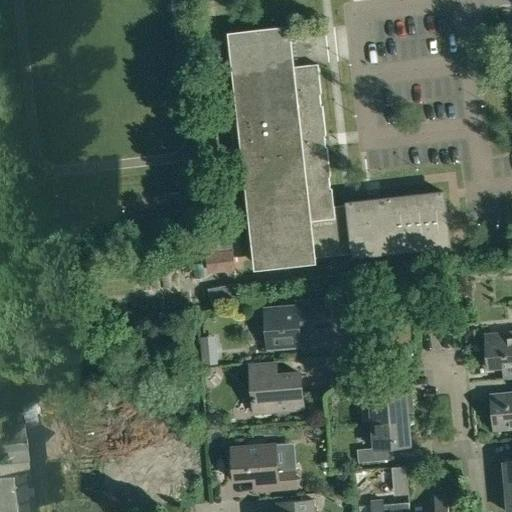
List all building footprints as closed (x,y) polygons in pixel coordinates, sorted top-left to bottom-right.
[(232,36),(232,37),(233,47),(232,47),(232,49),(233,48),(235,68),(234,69),(235,70),(235,69),(237,89),(236,89),(236,90),(238,90),(240,109),(239,109),(239,111),(240,111),(241,115),(232,117),(231,117),(230,117),(230,118),(229,119),(229,120),(232,144),(232,145),(233,146),(234,147),(235,147),(244,146),(244,150),(243,151),(244,152),(245,157),(247,171),(246,172),(247,173),(247,177),(249,192),(248,192),(248,193),(249,193),(251,212),(250,212),(251,214),(252,214),(254,233),(253,234),(253,235),(254,234),(256,254),(255,254),(255,255),(256,255),(257,265),(258,266),(259,267),(260,267),(309,262),(310,261),(311,261),(312,260),(312,259),(352,254),(353,255),(353,256),(354,256),(355,257),(447,247),(447,246),(448,246),(449,246),(449,245),(449,244),(443,195),(443,194),(442,194),(442,193),(441,193),(349,203),(348,204),(347,204),(347,205),(347,206),(333,208),(332,191),(331,190),(330,189),(329,189),(328,178),(329,178),(329,177),(330,177),(330,176),(327,149),(327,148),(326,148),(326,147),(325,147),(324,137),(324,136),(325,136),(325,135),(322,108),(322,107),(321,106),(320,106),(319,96),(320,95),(320,94),(321,93),(318,67),(317,66),(317,65),(316,65),(315,65),(291,68),(290,63),(291,63),(291,62),(290,62),(288,43),(288,41),(288,42),(286,31),(285,30),(285,29),(284,29),(234,35),(233,35),(232,36)] [(231,249),(210,251),(203,252),(206,273),(234,270),(231,249)] [(300,347),(298,325),(315,324),(313,302),(295,303),(296,307),(264,310),(267,350),(300,347)] [(511,332),(511,333),(511,334),(511,337),(485,340),(488,368),(511,365),(511,332)] [(216,352),(201,353),(202,365),(217,364),(216,352)] [(250,362),(251,378),(254,412),(302,408),(298,367),(273,369),(272,360),(250,362)] [(372,423),(407,420),(406,413),(412,412),(410,391),(404,391),(405,394),(380,396),(379,384),(351,386),(352,399),(369,397),(372,423)] [(493,428),(511,426),(511,394),(490,397),(493,428)] [(407,420),(372,423),(374,449),(357,450),(358,463),(386,461),(385,448),(409,446),(407,420)] [(147,438),(145,422),(110,426),(113,456),(126,454),(129,479),(133,478),(134,483),(150,481),(149,476),(151,476),(147,438)] [(169,435),(147,438),(151,476),(153,476),(154,481),(170,479),(169,474),(174,473),(169,435)] [(76,447),(77,447),(76,441),(53,443),(52,437),(39,438),(42,463),(55,461),(58,487),(80,484),(76,447)] [(98,444),(77,447),(76,447),(80,484),(103,482),(98,444)] [(265,491),(296,488),(295,470),(277,471),(275,445),(231,449),(234,481),(264,478),(265,491)] [(28,465),(0,468),(0,511),(20,511),(35,510),(30,471),(43,470),(40,447),(26,449),(28,465)] [(434,511),(447,511),(446,496),(433,497),(434,511)] [(313,511),(312,500),(283,502),(284,511),(313,511)] [(396,511),(395,503),(383,504),(382,501),(370,502),(370,511),(396,511)]
